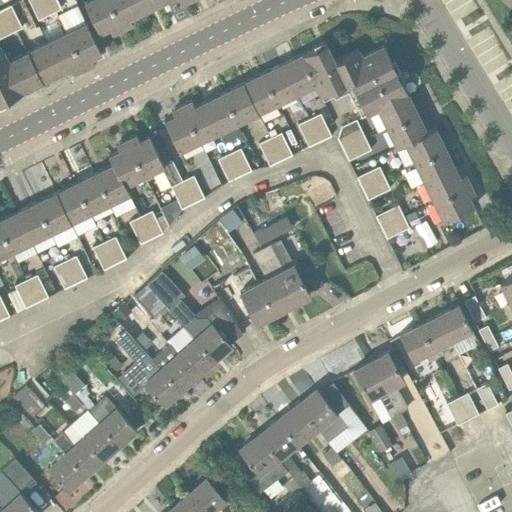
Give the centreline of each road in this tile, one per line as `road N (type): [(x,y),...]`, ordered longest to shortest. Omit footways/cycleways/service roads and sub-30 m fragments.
road 1 (residential): [(102,511),(271,364),(511,235)]
road 2 (residential): [(0,144),(303,0)]
road 3 (residential): [(511,141),(421,0)]
